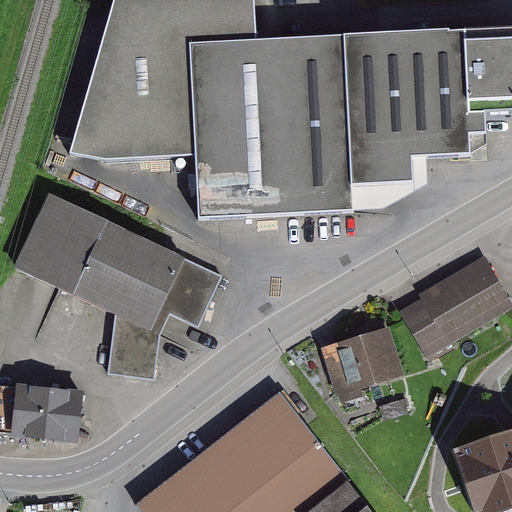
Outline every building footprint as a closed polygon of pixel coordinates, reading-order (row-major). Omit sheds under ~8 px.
[(253,0),(117,0),(73,155),(197,150),(200,224),(354,218),(353,207),(387,204),(427,181),(429,159),(472,158),(472,149),(486,142),(485,116),(511,115),(511,27),(255,38),(253,0)] [(222,279),(47,198),(16,272),(116,319),(108,376),(156,382),(159,338),(171,318),(199,330),(222,279)] [(511,303),(485,258),(401,308),(430,357),(511,307),(511,303)] [(336,362),(328,364),(339,396),(406,374),(390,324),(330,343),(336,362)] [(84,390),(0,383),(0,430),(14,431),(13,437),(80,442),(84,390)] [(369,511),(279,396),(136,508),(138,511),(369,511)] [(511,429),(454,449),(474,511),(506,511),(511,510),(511,429)]
